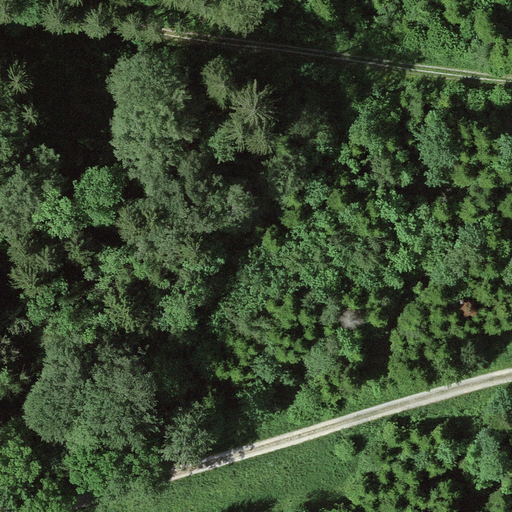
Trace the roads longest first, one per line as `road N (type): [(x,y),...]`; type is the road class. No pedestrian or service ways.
road 1 (track): [(0,20),(88,20),(511,83)]
road 2 (track): [(511,376),(50,511)]
